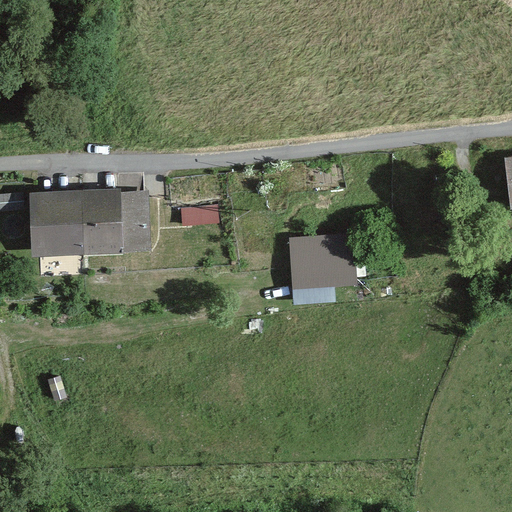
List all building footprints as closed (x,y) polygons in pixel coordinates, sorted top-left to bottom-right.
[(511,157),(502,159),(509,209),(511,208),(511,157)] [(148,191),(88,193),(90,251),(150,249),(148,191)] [(23,193),(0,194),(0,212),(25,210),(23,193)] [(88,193),(28,194),(30,253),(90,251),(88,193)] [(218,204),(181,208),(183,226),(219,222),(218,204)] [(354,233),(289,238),(293,290),(358,286),(354,233)]
